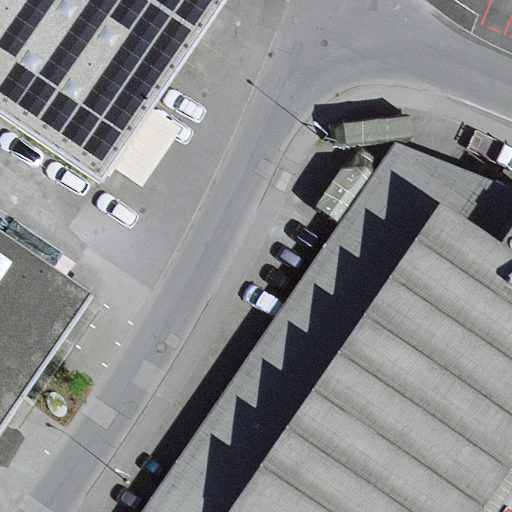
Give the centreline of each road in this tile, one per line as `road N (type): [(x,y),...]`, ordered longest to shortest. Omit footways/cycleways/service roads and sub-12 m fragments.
road 1 (residential): [(332,5),(249,181),(79,469),(45,511)]
road 2 (residential): [(511,86),(332,5)]
